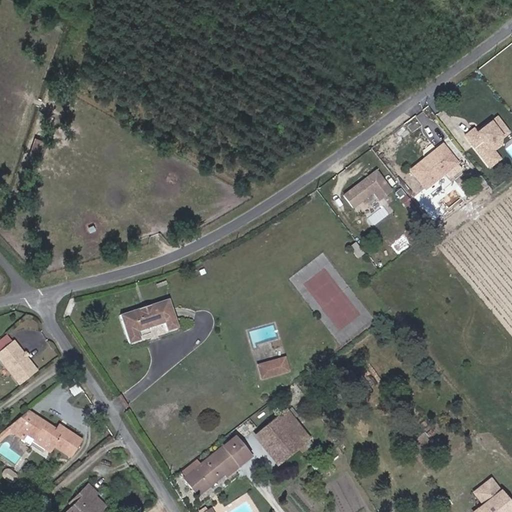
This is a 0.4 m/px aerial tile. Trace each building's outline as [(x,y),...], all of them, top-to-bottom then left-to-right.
[(503,139),(511,132),(497,114),(478,130),(474,126),(463,135),(490,168),(503,158),(496,150),(506,142),(503,139)] [(34,137),(32,151),(45,153),(47,140),(34,137)] [(451,177),(460,170),(456,164),(457,163),(442,145),(410,170),(424,189),(446,172),(451,177)] [(376,171),(343,196),(352,208),(373,193),(378,201),(391,192),(376,171)] [(406,208),(412,204),(406,196),(401,200),(406,208)] [(357,257),(363,253),(356,243),(349,248),(357,257)] [(137,332),(164,323),(166,332),(178,328),(168,299),(119,315),(129,344),(140,341),(137,332)] [(0,352),(12,344),(7,338),(0,343),(0,352)] [(0,359),(19,384),(35,370),(13,342),(12,344),(0,352),(0,359)] [(261,379),(288,371),(284,358),(257,366),(261,379)] [(298,416),(292,408),(287,412),(293,420),(298,416)] [(265,443),(293,420),(287,412),(285,410),(257,433),(265,443)] [(70,457),(81,441),(58,426),(55,430),(27,411),(6,428),(10,431),(18,436),(21,431),(27,435),(32,438),(30,440),(50,453),(54,447),(70,457)] [(300,429),(293,420),(265,443),(272,452),(300,429)] [(409,445),(417,439),(407,427),(399,434),(409,445)] [(0,434),(2,437),(10,431),(6,428),(0,433),(0,434)] [(303,445),(309,440),(300,429),(272,452),(281,463),(298,450),(303,445)] [(24,440),(27,435),(21,431),(18,436),(24,440)] [(237,466),(247,457),(232,439),(183,479),(197,496),(224,474),(236,464),(237,466)] [(301,454),(307,450),(303,445),(298,450),(301,454)] [(226,477),(238,468),(237,466),(236,464),(224,474),(226,477)] [(472,497),(482,509),(477,511),(511,511),(511,507),(491,482),(472,497)] [(102,511),(105,509),(93,497),(96,494),(88,486),(75,499),(78,501),(72,507),(66,511),(102,511)] [(72,507),(78,501),(75,499),(69,504),(72,507)]
